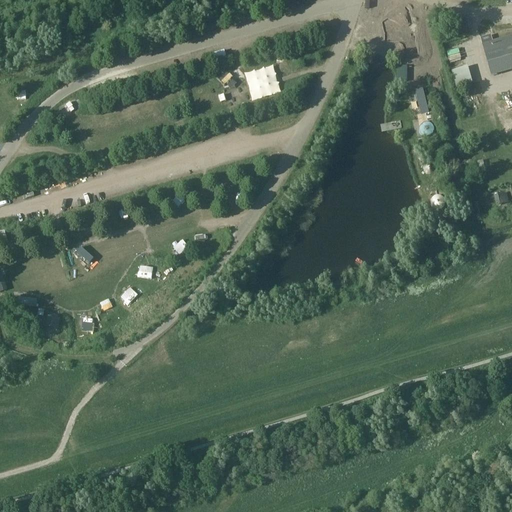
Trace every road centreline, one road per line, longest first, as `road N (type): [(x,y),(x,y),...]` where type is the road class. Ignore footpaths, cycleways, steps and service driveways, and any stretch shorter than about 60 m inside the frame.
road 1 (unclassified): [(133,348),(200,289),(271,190),(312,115),(355,2)]
road 2 (unclassified): [(0,164),(38,113),(77,84),(355,2)]
